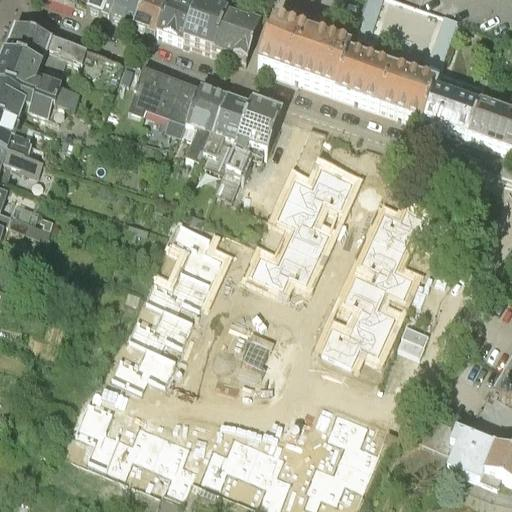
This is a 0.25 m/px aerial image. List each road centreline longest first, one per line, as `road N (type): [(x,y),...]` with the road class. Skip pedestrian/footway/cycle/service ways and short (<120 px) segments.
road 1 (residential): [(0,10),(511,185)]
road 2 (residential): [(511,222),(406,410)]
